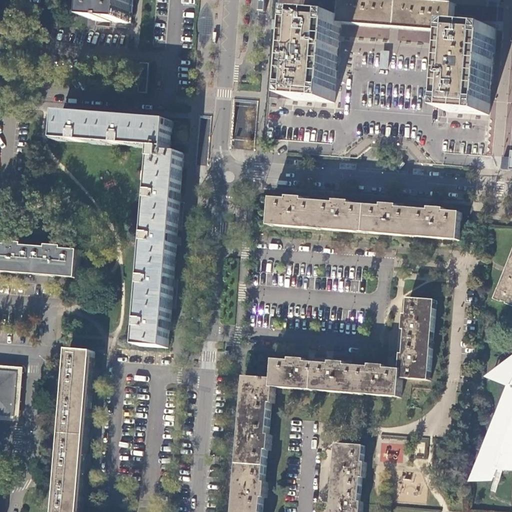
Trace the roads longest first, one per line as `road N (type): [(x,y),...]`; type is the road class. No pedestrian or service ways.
road 1 (tertiary): [(220,214),(198,511)]
road 2 (unclassified): [(272,170),(511,189)]
road 3 (residential): [(15,511),(37,445),(44,357),(0,354)]
road 4 (residential): [(0,183),(15,0)]
road 5 (tertiary): [(233,0),(221,138)]
